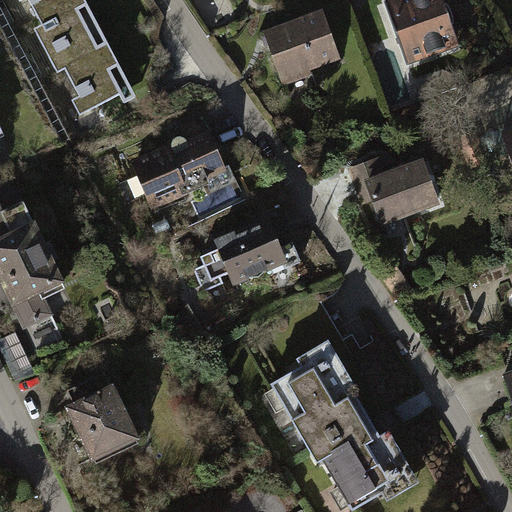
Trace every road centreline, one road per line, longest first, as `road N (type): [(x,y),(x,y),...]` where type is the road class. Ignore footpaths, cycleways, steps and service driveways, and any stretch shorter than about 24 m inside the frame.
road 1 (residential): [(172,0),(463,429),(505,511)]
road 2 (residential): [(61,511),(0,389)]
